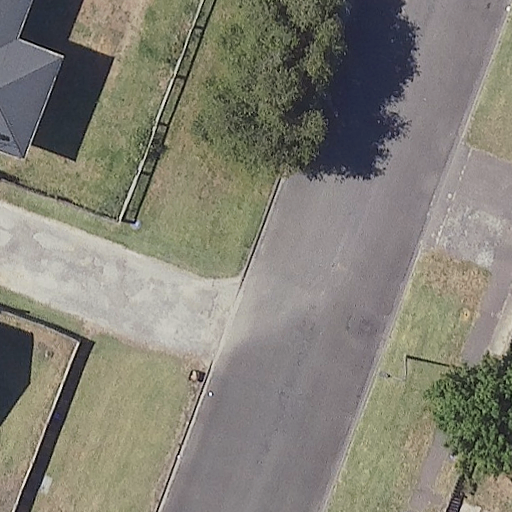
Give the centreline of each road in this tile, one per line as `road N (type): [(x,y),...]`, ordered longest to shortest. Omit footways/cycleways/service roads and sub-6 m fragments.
road 1 (residential): [(247,511),(433,0)]
road 2 (unknown): [(282,415),(0,303)]
